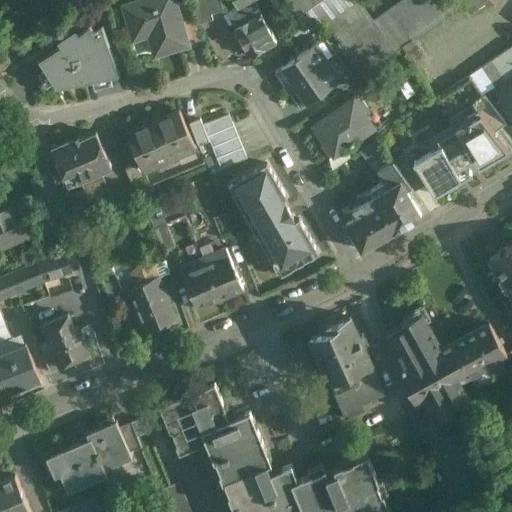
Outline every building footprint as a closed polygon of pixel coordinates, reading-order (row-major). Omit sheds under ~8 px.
[(175,0),(133,0),(124,3),(132,27),(146,22),(155,50),(180,43),(188,40),(181,17),(175,0)] [(220,0),(191,0),(199,22),(213,18),(211,12),(223,8),(220,0)] [(234,0),(237,5),(233,7),(238,18),(233,21),(235,26),(251,55),(276,40),(254,0),(234,0)] [(356,0),(287,0),(290,48),(323,25),(358,2),(356,0)] [(444,0),(405,0),(373,23),(394,55),(454,12),(444,0)] [(470,0),(463,5),(470,15),(490,2),(487,0),(470,0)] [(373,23),(358,2),(323,25),(360,79),(394,55),(373,23)] [(112,51),(88,13),(67,27),(74,38),(45,57),(48,61),(47,62),(50,67),(51,66),(62,83),(112,51)] [(200,41),(192,14),(181,17),(188,40),(180,43),(182,47),(200,41)] [(21,53),(8,36),(0,41),(0,63),(1,66),(21,53)] [(316,42),(275,71),(285,85),(284,86),(287,89),(328,60),(316,42)] [(419,49),(414,42),(402,50),(410,62),(418,57),(419,49)] [(511,47),(469,76),(483,95),(511,77),(511,47)] [(328,60),(287,89),(290,93),(300,107),(341,78),(328,60)] [(359,95),(315,126),(334,154),(350,144),(351,145),(355,143),(353,141),(373,127),(364,114),(370,110),(359,95)] [(179,109),(153,121),(169,157),(195,146),(179,109)] [(208,119),(221,166),(246,159),(233,112),(208,119)] [(153,121),(126,132),(142,169),(169,157),(153,121)] [(68,184),(109,167),(94,130),(53,147),(68,184)] [(448,134),(436,142),(437,143),(422,152),(425,156),(414,162),(434,195),(471,173),(448,134)] [(127,143),(116,148),(126,170),(136,165),(127,143)] [(411,188),(392,162),(377,171),(383,182),(385,181),(388,187),(400,180),(407,191),(411,188)] [(269,165),(231,186),(280,275),(318,255),(269,165)] [(146,176),(131,183),(134,189),(139,187),(141,191),(150,187),(146,176)] [(400,180),(388,187),(385,181),(383,182),(371,190),(395,231),(421,216),(407,191),(400,180)] [(371,190),(356,198),(361,206),(352,211),(356,217),(346,223),(361,250),(395,231),(371,190)] [(49,202),(43,191),(36,194),(42,206),(49,202)] [(23,200),(0,210),(0,249),(37,234),(23,200)] [(175,246),(166,224),(154,228),(162,252),(175,246)] [(511,242),(481,261),(501,295),(504,293),(511,288),(511,242)] [(243,289),(226,248),(203,258),(221,299),(242,290),(243,290),(243,289)] [(72,250),(36,262),(43,280),(79,268),(72,250)] [(203,258),(180,267),(198,309),(199,309),(199,308),(221,299),(203,258)] [(0,277),(0,282),(6,296),(43,280),(36,262),(0,277)] [(123,293),(112,267),(99,272),(110,298),(123,293)] [(158,276),(127,289),(145,331),(175,318),(158,276)] [(27,328),(26,308),(15,309),(16,328),(27,328)] [(441,349),(422,313),(401,325),(403,329),(389,337),(406,368),(399,371),(418,405),(424,401),(435,421),(453,411),(451,408),(468,398),(459,382),(470,376),(452,343),(441,349)] [(74,328),(68,314),(42,325),(53,350),(59,367),(60,367),(89,354),(78,326),(74,328)] [(350,317),(328,327),(324,325),(319,328),(317,332),(319,335),(310,338),(345,418),(365,409),(362,404),(385,393),(350,317)] [(489,323),(452,343),(470,376),(507,356),(489,323)] [(25,343),(0,353),(0,372),(8,393),(32,384),(32,383),(40,379),(25,343)] [(59,367),(53,350),(42,355),(50,373),(61,369),(60,367),(59,367)] [(507,356),(470,376),(477,389),(511,369),(511,357),(509,353),(507,356)] [(0,372),(0,395),(6,393),(6,394),(8,393),(0,372)] [(189,394),(159,406),(179,454),(206,443),(233,508),(238,505),(240,511),(302,511),(303,511),(390,511),(367,454),(350,461),(334,468),(336,472),(328,476),(325,468),(297,479),(291,464),(284,467),(270,473),(267,464),(271,463),(250,411),(228,420),(224,410),(225,409),(215,383),(189,394)] [(140,418),(130,423),(131,425),(132,425),(137,437),(146,433),(140,418)] [(82,442),(46,457),(55,476),(61,474),(68,491),(107,474),(105,469),(132,457),(130,452),(120,430),(116,421),(87,433),(90,442),(83,445),(82,442)] [(131,425),(120,430),(130,452),(141,447),(137,437),(132,425),(131,425)] [(473,427),(452,437),(483,500),(485,499),(500,483),(473,427)] [(29,511),(14,476),(0,482),(0,511),(29,511)] [(189,511),(179,485),(156,493),(164,511),(189,511)] [(102,511),(97,497),(72,507),(73,511),(102,511)]
